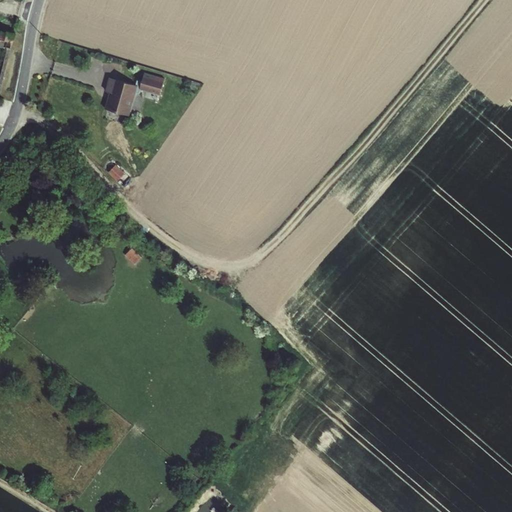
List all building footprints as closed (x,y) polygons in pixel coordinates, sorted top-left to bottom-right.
[(13,33),(0,30),(0,46),(10,49),(13,33)] [(140,88),(160,94),(164,81),(144,75),(140,88)] [(136,85),(109,77),(105,91),(110,92),(105,109),(127,115),(136,85)] [(110,168),(106,176),(117,182),(121,174),(110,168)] [(136,247),(128,252),(135,262),(143,257),(136,247)]
